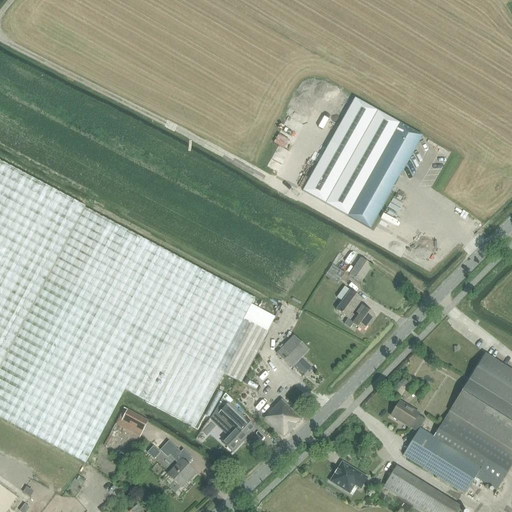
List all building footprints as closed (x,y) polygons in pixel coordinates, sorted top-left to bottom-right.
[(355,99),(303,191),(348,217),(370,229),(422,136),(400,124),(355,99)] [(0,161),(0,418),(85,464),(125,390),(194,427),(196,428),(224,375),(241,384),(268,334),(267,333),(275,318),(252,306),(255,300),(85,209),(86,208),(0,161)] [(302,189),(308,178),(303,175),(297,186),(302,189)] [(349,275),(355,279),(362,283),(373,267),(361,258),(349,275)] [(338,285),(345,275),(332,266),(325,277),(338,285)] [(337,298),(342,302),(336,310),(348,319),(344,325),(350,329),(353,325),(362,332),(374,316),(362,307),(356,314),(357,315),(355,317),(352,315),(363,301),(344,287),(337,298)] [(277,354),(284,361),(292,369),(295,366),(304,376),(311,369),(301,359),(309,351),(294,336),(277,354)] [(417,433),(403,456),(464,495),(473,481),(475,478),(496,492),(511,466),(511,372),(484,356),(434,438),(420,429),(418,430),(417,433)] [(210,419),(223,394),(218,392),(205,416),(210,419)] [(269,414),(265,418),(284,438),(302,419),(282,400),(268,413),(269,414)] [(395,410),(391,417),(411,429),(412,427),(418,430),(420,429),(425,420),(418,416),(420,414),(400,402),(395,410)] [(219,405),(210,419),(227,436),(222,443),(232,453),(254,428),(229,405),(227,404),(223,408),(219,405)] [(124,409),(115,425),(140,438),(148,421),(127,410),(124,409)] [(112,431),(104,445),(108,448),(116,433),(112,431)] [(152,446),(146,453),(153,459),(159,451),(152,446)] [(179,462),(167,475),(181,488),(195,472),(187,464),(193,459),(184,450),(175,459),(179,462)] [(355,486),(361,490),(368,479),(342,463),(330,482),(349,495),(355,486)] [(420,511),(463,511),(464,510),(396,467),(383,488),(420,511)] [(105,487),(98,495),(105,500),(111,492),(105,487)]
